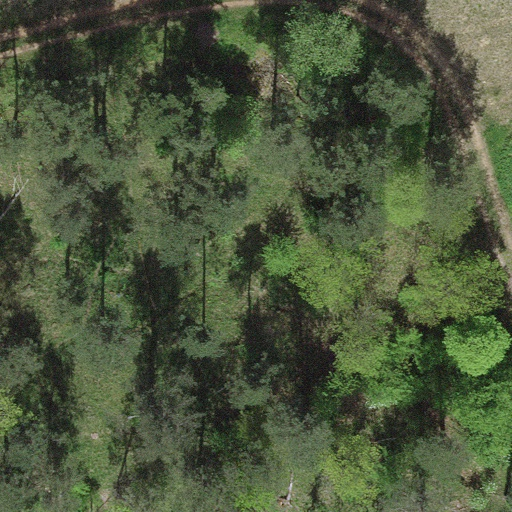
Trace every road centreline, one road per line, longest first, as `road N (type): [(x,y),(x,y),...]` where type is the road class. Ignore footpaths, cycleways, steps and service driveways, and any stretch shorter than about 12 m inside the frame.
road 1 (track): [(511,262),(450,93),(405,27),(355,0)]
road 2 (track): [(204,0),(0,31)]
